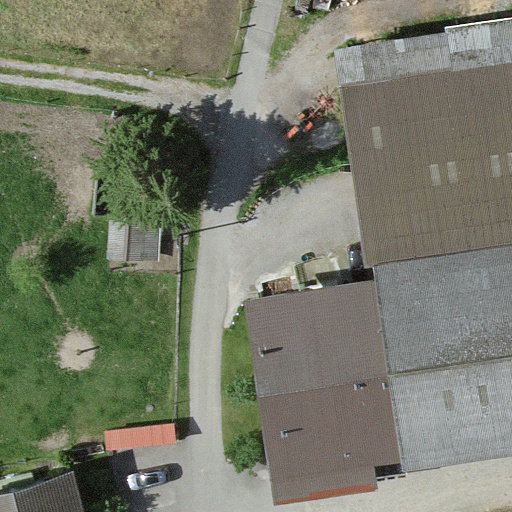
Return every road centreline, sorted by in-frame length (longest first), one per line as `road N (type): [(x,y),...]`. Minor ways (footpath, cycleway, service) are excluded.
road 1 (residential): [(210,511),(207,330),(236,113),(267,0)]
road 2 (track): [(236,113),(0,76)]
road 3 (track): [(511,480),(355,511)]
